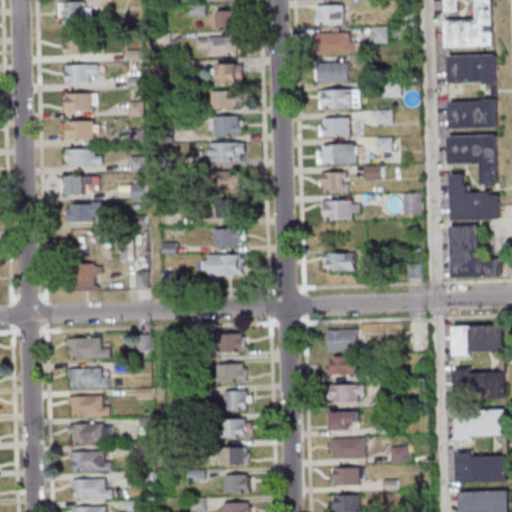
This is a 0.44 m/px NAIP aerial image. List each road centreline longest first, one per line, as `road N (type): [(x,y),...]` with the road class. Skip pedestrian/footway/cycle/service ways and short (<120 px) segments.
road 1 (residential): [(0,315),(511,298)]
road 2 (residential): [(280,0),(295,511)]
road 3 (residential): [(36,511),(22,0)]
